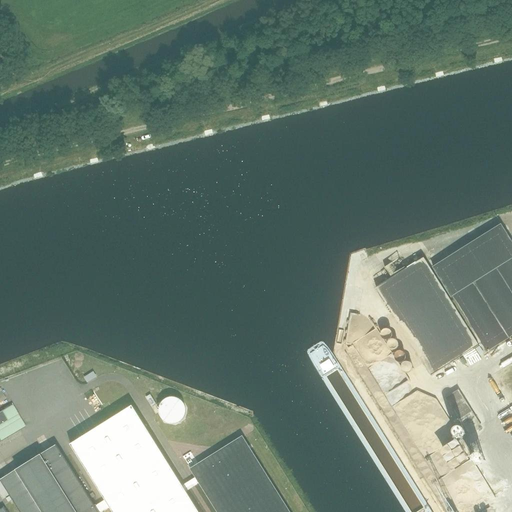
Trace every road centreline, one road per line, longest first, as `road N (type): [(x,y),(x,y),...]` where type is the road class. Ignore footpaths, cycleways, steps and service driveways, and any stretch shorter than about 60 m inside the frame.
road 1 (track): [(511,34),(0,165)]
road 2 (track): [(215,0),(16,86)]
